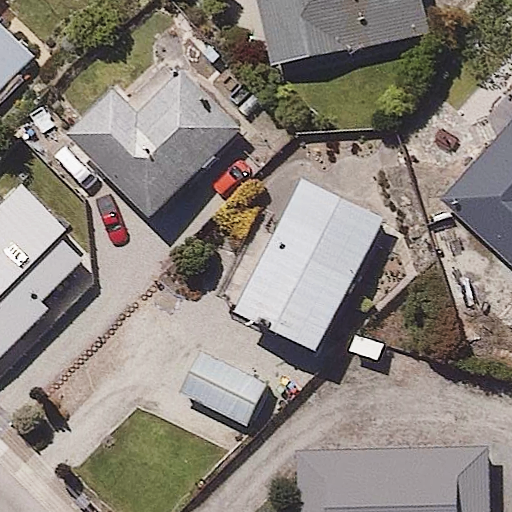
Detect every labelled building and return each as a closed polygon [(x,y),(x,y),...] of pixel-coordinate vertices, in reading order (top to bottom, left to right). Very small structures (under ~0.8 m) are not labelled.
[(275,48),(278,63),(436,32),(429,0),(235,0),(246,54),(275,48)] [(0,111),(47,63),(0,17),(0,111)] [(154,216),(242,138),(181,70),(137,110),(125,97),(58,157),(94,197),(118,175),(154,216)] [(511,130),(442,206),(511,270),(511,130)] [(394,217),(307,175),(239,313),(326,356),(394,217)] [(22,184),(0,205),(0,359),(51,309),(41,299),(89,251),(22,184)] [(264,385),(200,353),(181,393),(246,425),(264,385)] [(300,511),(492,511),(493,445),(300,445),(300,511)]
